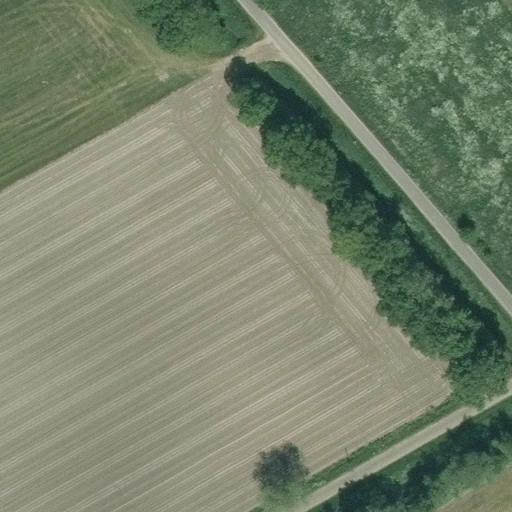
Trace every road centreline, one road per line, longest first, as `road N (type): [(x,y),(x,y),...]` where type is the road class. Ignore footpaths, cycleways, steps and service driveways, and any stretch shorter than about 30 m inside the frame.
road 1 (unclassified): [(233,0),(511,320)]
road 2 (unclassified): [(308,511),(511,396)]
